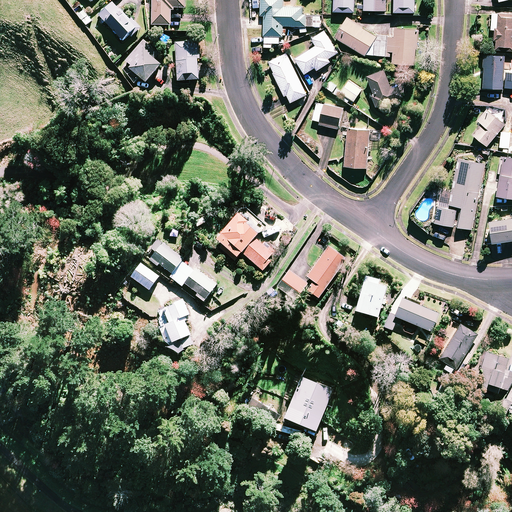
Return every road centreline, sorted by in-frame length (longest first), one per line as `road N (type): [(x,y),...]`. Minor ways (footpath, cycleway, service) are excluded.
road 1 (residential): [(228,0),(231,55),(251,118),(275,150),(368,226)]
road 2 (residential): [(453,0),(447,101),(368,226)]
road 3 (residential): [(368,226),(435,268),(498,280)]
